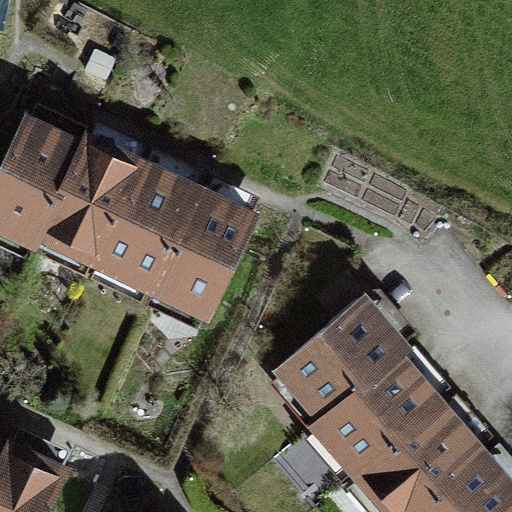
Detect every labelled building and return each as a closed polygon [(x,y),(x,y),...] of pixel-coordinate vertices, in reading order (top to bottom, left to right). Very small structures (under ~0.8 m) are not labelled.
[(0,227),(30,241),(35,231),(85,127),(29,101),(0,162),(0,227)] [(35,231),(93,259),(147,144),(89,117),(85,127),(35,231)] [(93,259),(150,286),(205,172),(147,144),(93,259)] [(150,286),(208,313),(262,199),(205,172),(150,286)] [(276,362),(320,415),(411,340),(419,333),(374,279),(276,362)] [(313,422),(355,472),(453,390),(411,340),(320,415),(313,422)] [(355,472),(389,511),(407,511),(495,439),(453,390),(355,472)] [(0,501),(36,435),(0,414),(0,501)] [(0,501),(0,511),(70,511),(95,466),(36,435),(0,501)] [(407,511),(508,511),(511,509),(511,459),(495,439),(407,511)]
